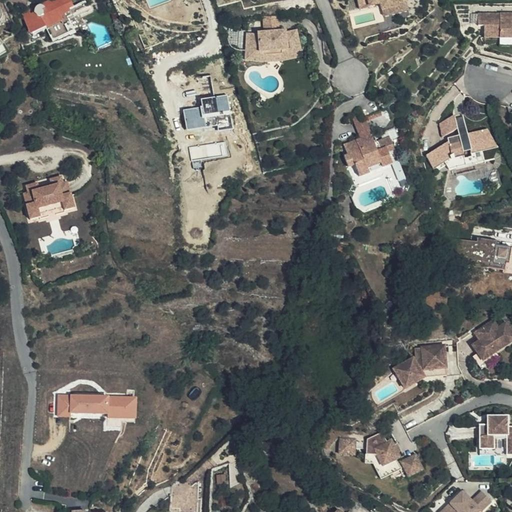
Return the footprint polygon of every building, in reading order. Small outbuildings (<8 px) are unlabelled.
[(71,0),(58,0),(50,4),(51,7),(46,10),(45,10),(45,9),(44,9),(43,9),(42,9),(41,9),(40,9),(39,10),(38,10),(38,11),(37,12),(37,13),(36,13),(36,14),(36,15),(33,17),(31,13),(24,16),(33,33),(34,32),(35,34),(41,30),(42,33),(49,29),(51,32),(54,39),(77,35),(70,20),(75,18),(72,12),(73,11),(71,7),(74,5),(71,0)] [(383,5),(384,11),(398,8),(397,5),(409,1),(408,0),(359,0),(362,10),(383,5)] [(398,8),(384,11),(387,20),(412,14),(409,1),(397,5),(398,8)] [(511,16),(480,16),(480,28),(487,28),(487,41),(511,41),(511,16)] [(273,24),(258,27),(260,37),(275,34),(273,24)] [(240,40),(242,61),(264,59),(265,61),(302,51),(296,30),(282,34),(281,33),(275,34),(260,37),(254,38),(254,39),(240,40)] [(57,45),(77,35),(54,39),(57,45)] [(264,59),(242,61),(243,67),(270,65),(303,58),(302,51),(265,61),(264,59)] [(445,140),(459,131),(457,122),(456,117),(441,125),(445,140)] [(457,122),(459,131),(461,138),(461,139),(469,138),(469,136),(465,121),(457,122)] [(362,138),(363,141),(379,136),(376,130),(373,127),(360,132),(362,138)] [(461,139),(461,138),(448,141),(449,145),(426,158),(433,170),(445,164),(450,161),(464,158),(463,153),(471,152),(496,146),(489,131),(469,136),(469,138),(461,139)] [(361,166),(371,162),(363,141),(362,138),(352,141),(359,162),(361,166)] [(498,151),(496,146),(471,152),(472,156),(498,151)] [(450,161),(445,164),(447,174),(466,169),(464,158),(450,161)] [(382,174),(389,172),(385,160),(372,165),(371,162),(361,166),(359,162),(342,169),(345,177),(341,179),(345,189),(350,187),(355,200),(364,197),(362,192),(375,187),(377,192),(387,188),(382,174)] [(37,183),(27,185),(28,192),(24,193),(27,205),(29,213),(39,210),(38,208),(63,202),(63,204),(73,201),(71,193),(68,182),(63,183),(62,176),(51,179),(51,182),(52,186),(39,189),(38,185),(37,183)] [(394,186),(387,188),(391,199),(398,196),(394,186)] [(364,197),(377,192),(375,187),(362,192),(364,197)] [(394,205),(401,203),(398,196),(391,199),(394,205)] [(75,208),(73,201),(63,204),(65,208),(65,210),(75,208)] [(39,210),(40,214),(65,208),(63,204),(63,202),(38,208),(39,210)] [(31,219),(40,217),(40,214),(39,210),(29,213),(31,219)] [(494,250),(495,245),(495,241),(476,238),(476,242),(449,238),(446,262),(457,264),(458,259),(492,264),(505,266),(506,262),(507,252),(494,250)] [(510,247),(495,245),(494,250),(507,252),(506,262),(508,262),(510,247)] [(458,259),(457,264),(504,271),(505,266),(492,264),(458,259)] [(472,344),(478,352),(483,360),(496,351),(511,340),(511,331),(505,322),(498,327),(493,320),(474,333),(479,340),(472,344)] [(425,378),(447,376),(447,369),(445,347),(423,348),(423,353),(416,354),(416,359),(394,371),(402,384),(425,371),(425,378)] [(483,360),(478,352),(472,356),(481,369),(500,356),(496,351),(483,360)] [(402,384),(406,390),(425,378),(425,371),(402,384)] [(137,397),(59,395),(59,416),(71,416),(71,413),(109,414),(109,417),(137,418),(137,397)] [(481,424),(481,454),(495,454),(495,447),(495,435),(507,435),(507,447),(507,454),(511,454),(511,425),(508,426),(508,415),(488,415),(488,424),(481,424)] [(357,441),(342,440),(341,455),(356,456),(357,449),(368,449),(368,456),(377,457),(388,476),(405,467),(410,476),(424,468),(416,454),(399,463),(397,459),(401,457),(398,452),(400,452),(396,444),(394,445),(392,440),(388,442),(382,431),(373,436),(373,443),(368,442),(357,442),(357,441)] [(505,447),(507,447),(507,435),(495,435),(495,447),(497,447),(497,438),(505,438),(505,447)] [(377,457),(368,456),(367,463),(373,463),(381,479),(388,476),(377,457)] [(483,490),(478,495),(488,506),(493,500),(483,490)] [(488,506),(478,495),(473,499),(465,491),(450,505),(452,508),(449,511),(446,508),(442,511),(478,511),(480,510),(482,511),(488,506)]
